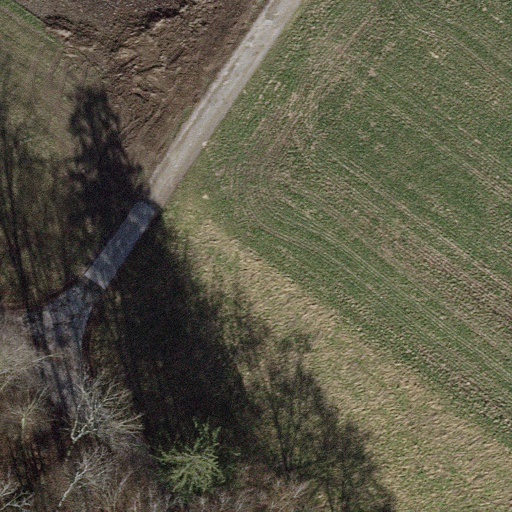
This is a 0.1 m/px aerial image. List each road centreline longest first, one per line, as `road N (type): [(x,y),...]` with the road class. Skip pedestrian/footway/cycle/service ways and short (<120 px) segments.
road 1 (track): [(292,0),(59,331)]
road 2 (track): [(191,511),(77,412),(59,331)]
